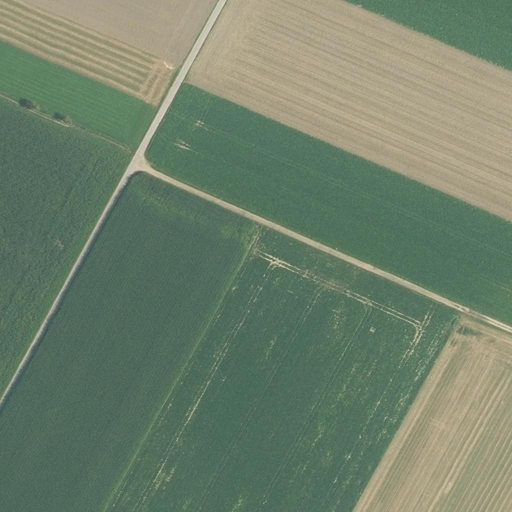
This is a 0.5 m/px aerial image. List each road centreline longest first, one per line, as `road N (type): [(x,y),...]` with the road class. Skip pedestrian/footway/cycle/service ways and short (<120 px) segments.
road 1 (track): [(0,410),(224,0)]
road 2 (track): [(511,331),(134,163)]
road 3 (track): [(138,156),(0,94)]
